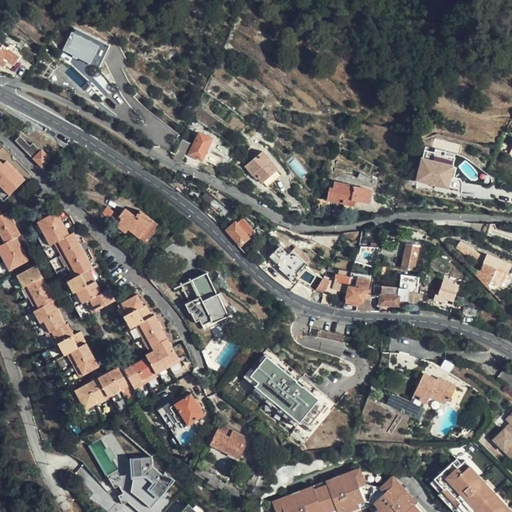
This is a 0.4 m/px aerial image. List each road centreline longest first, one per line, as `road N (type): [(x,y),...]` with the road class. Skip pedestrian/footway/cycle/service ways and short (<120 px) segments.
road 1 (residential): [(0,84),(76,108),(295,229),(405,218),(511,221)]
road 2 (tertiary): [(85,139),(149,179),(260,279),(303,304),(463,328),(511,350)]
road 3 (residential): [(0,133),(180,322),(205,369)]
road 4 (residential): [(0,331),(62,497)]
